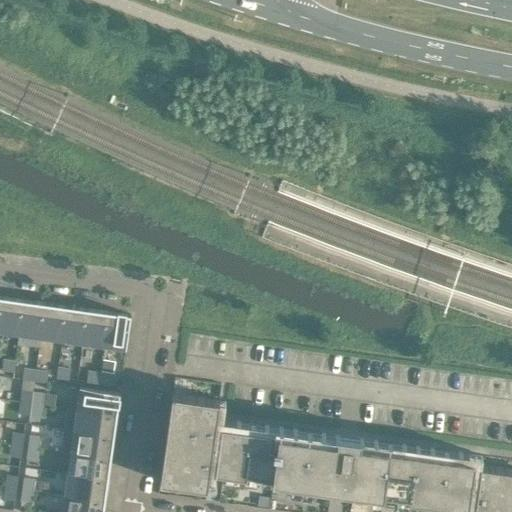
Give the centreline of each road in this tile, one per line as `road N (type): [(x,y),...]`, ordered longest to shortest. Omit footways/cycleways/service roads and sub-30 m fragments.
road 1 (primary): [(260,4),(511,65)]
road 2 (residential): [(161,300),(134,511)]
road 3 (residential): [(161,300),(0,278)]
